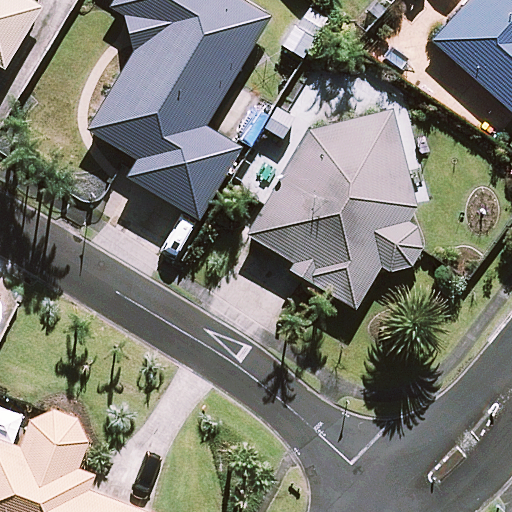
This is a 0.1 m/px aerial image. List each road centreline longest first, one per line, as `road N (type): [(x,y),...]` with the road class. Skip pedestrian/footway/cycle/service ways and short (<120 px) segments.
road 1 (residential): [(0,228),(241,370),(398,505)]
road 2 (residential): [(398,505),(465,444),(511,383)]
